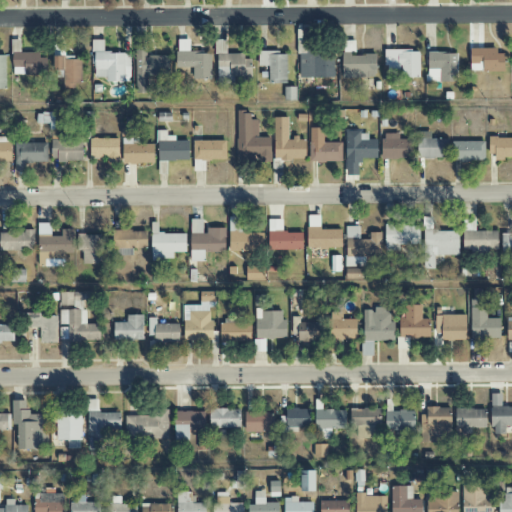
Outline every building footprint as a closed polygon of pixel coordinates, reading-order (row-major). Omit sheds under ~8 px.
[(104,40),(94,41),(94,78),(106,77),(106,82),(130,82),(130,53),(104,53),(104,40)] [(189,40),(177,40),(177,67),(193,67),(193,80),(211,79),(211,53),(189,53),(189,40)] [(227,56),(227,40),(216,40),(217,84),(235,84),(235,77),(251,77),(251,56),(227,56)] [(343,78),(376,78),(376,55),(354,55),(354,41),(342,41),(343,78)] [(137,93),(148,93),(148,75),(170,74),(170,55),(147,56),(146,43),(135,44),(137,93)] [(420,50),(386,51),(386,74),(403,74),(403,77),(420,77),(420,50)] [(504,72),(504,50),(470,50),(470,64),(482,64),(482,72),(504,72)] [(40,53),(13,52),(13,75),(47,75),(48,58),(40,58),(40,53)] [(287,52),(258,52),(258,66),(269,67),(268,83),(286,84),(287,52)] [(457,53),(428,52),(427,82),(457,82),(457,53)] [(82,59),(63,60),(63,56),(54,56),(54,71),(63,71),(64,86),(82,86),(82,59)] [(271,137),(256,138),(255,120),(248,120),(248,111),(237,111),(238,162),(257,162),(257,161),(271,161),(271,137)] [(275,160),(306,160),(305,139),(288,139),(288,117),(274,118),(275,160)] [(342,143),(323,143),(323,128),(310,129),(310,163),(342,162),(342,143)] [(175,141),(175,136),(167,136),(167,130),(157,131),(158,162),(189,161),(189,141),(175,141)] [(345,132),(346,163),(377,163),(377,139),(368,139),(368,132),(345,132)] [(417,158),(448,158),(448,139),(431,139),(431,132),(417,132),(417,158)] [(382,159),(412,159),(412,139),(399,139),(399,133),(382,133),(382,159)] [(51,161),(82,161),(83,136),(52,135),(51,161)] [(11,137),(0,137),(0,162),(11,162),(11,137)] [(511,158),(511,137),(489,138),(489,154),(494,154),(495,159),(511,158)] [(154,144),(139,145),(139,138),(122,139),(123,164),(154,164),(154,144)] [(119,139),(90,139),(90,157),(108,157),(108,162),(119,162),(119,139)] [(226,141),(193,141),(194,161),(227,160),(226,141)] [(484,141),(452,142),(453,161),(485,161),(484,141)] [(48,163),(47,143),(15,144),(15,172),(24,172),(24,163),(48,163)] [(229,229),(230,252),(258,252),(257,233),(248,233),(248,224),(237,224),(237,217),(230,217),(230,229),(229,229)] [(191,262),(205,262),(205,253),(225,253),(225,229),(204,229),(204,219),(191,219),(191,262)] [(268,250),(303,250),(302,233),(282,233),(282,220),(268,220),(268,250)] [(498,251),(497,231),(476,231),(475,220),(463,220),(464,252),(498,251)] [(38,223),(38,266),(63,266),(63,253),(73,253),(73,230),(62,230),(62,237),(51,237),(51,223),(38,223)] [(186,233),(158,234),(158,224),(152,224),(152,260),(173,260),(173,253),(186,252),(186,233)] [(419,245),(419,225),(385,225),(385,250),(400,250),(400,244),(419,245)] [(346,267),(371,267),(371,260),(381,260),(381,233),(370,233),(370,239),(360,240),(359,226),(346,227),(346,267)] [(342,228),(307,229),(308,249),(342,248),(342,228)] [(424,269),(435,269),(434,256),(458,255),(458,230),(423,231),(424,269)] [(0,232),(0,251),(34,250),(34,231),(0,232)] [(147,231),(114,231),(114,251),(148,250),(147,231)] [(501,253),(511,253),(511,234),(502,234),(501,253)] [(101,235),(78,235),(78,249),(83,249),(83,265),(101,264),(101,235)] [(247,280),(266,281),(266,267),(247,267),(247,280)] [(25,282),(25,270),(10,270),(10,283),(25,282)] [(60,293),(60,326),(60,341),(100,341),(100,325),(87,325),(86,311),(85,311),(85,292),(60,293)] [(216,308),(216,292),(200,292),(201,305),(184,306),(184,341),(212,341),(212,308),(216,308)] [(471,338),(500,339),(500,319),(486,318),(486,298),(471,297),(471,338)] [(422,319),(421,305),(404,306),(405,318),(399,318),(400,338),(430,338),(429,319),(422,319)] [(394,341),(394,321),(390,321),(390,308),(363,308),(364,341),(394,341)] [(287,338),(286,319),(282,319),(282,310),(256,311),(256,339),(287,338)] [(356,319),(342,320),(342,313),(328,313),(329,348),(336,348),(335,340),(357,339),(356,319)] [(58,342),(57,314),(26,315),(26,327),(40,327),(40,343),(58,342)] [(143,340),(143,315),(127,315),(127,323),(114,323),(114,341),(143,340)] [(442,341),(466,341),(465,315),(441,315),(442,341)] [(250,323),(220,324),(220,342),(251,341),(250,323)] [(322,323),(298,323),(298,342),(323,341),(322,323)] [(0,342),(13,343),(14,325),(0,325),(0,342)] [(511,425),(511,407),(502,407),(501,394),(491,394),(492,435),(505,434),(504,426),(511,425)] [(121,413),(99,413),(98,400),(87,400),(88,435),(88,450),(94,449),(94,440),(109,440),(109,429),(121,429),(121,413)] [(46,414),(27,415),(27,401),(12,401),(13,424),(18,424),(18,450),(43,450),(43,438),(46,438),(46,414)] [(421,415),(421,443),(435,443),(435,433),(451,433),(451,407),(426,407),(426,415),(421,415)] [(350,426),(358,426),(358,439),(374,439),(374,425),(380,426),(380,409),(351,408),(350,426)] [(125,416),(125,439),(169,438),(168,409),(149,410),(149,416),(125,416)] [(240,428),(240,409),(209,409),(209,429),(240,428)] [(310,428),(311,409),(286,409),(286,416),(280,416),(280,433),(288,433),(288,427),(310,428)] [(486,430),(486,409),(456,409),(456,430),(486,430)] [(321,439),(330,439),(330,429),(346,429),(346,410),(317,410),(317,429),(321,429),(321,439)] [(205,431),(206,412),(175,411),(175,441),(188,441),(189,430),(205,431)] [(386,411),(386,431),(414,431),(414,411),(386,411)] [(82,412),(57,412),(57,440),(68,440),(67,448),(81,448),(82,412)] [(273,412),(245,412),(245,432),(273,432),(273,412)] [(10,413),(0,413),(0,430),(10,431),(10,413)] [(327,445),(314,445),(314,458),(327,458),(327,445)] [(244,471),(236,471),(235,489),(244,489),(244,471)] [(301,471),(300,492),(315,492),(315,471),(301,471)] [(462,511),(489,511),(490,485),(463,485),(462,511)] [(412,486),(392,487),(391,511),(421,511),(422,500),(412,500),(412,486)] [(511,511),(511,488),(505,488),(505,502),(500,502),(499,511),(511,511)] [(278,511),(279,503),(265,503),(265,492),(255,491),(255,505),(249,505),(248,511),(278,511)] [(205,511),(206,503),(194,504),(194,492),(177,493),(177,511),(205,511)] [(426,498),(426,511),(457,511),(458,492),(434,493),(435,498),(426,498)] [(34,511),(64,511),(64,493),(34,494),(34,511)] [(386,511),(386,496),(365,497),(365,493),(355,493),(355,511),(386,511)] [(135,511),(136,505),(121,504),(121,497),(112,497),(112,504),(106,504),(106,511),(135,511)] [(213,511),(243,511),(243,503),(229,504),(229,497),(213,498),(213,511)] [(313,511),(313,502),(298,502),(298,498),(285,498),(284,511),(313,511)] [(0,511),(28,511),(28,505),(14,506),(14,500),(5,500),(5,508),(0,508),(0,511)] [(349,511),(349,501),(320,501),(319,511),(349,511)] [(98,511),(98,502),(70,503),(69,511),(98,511)]
